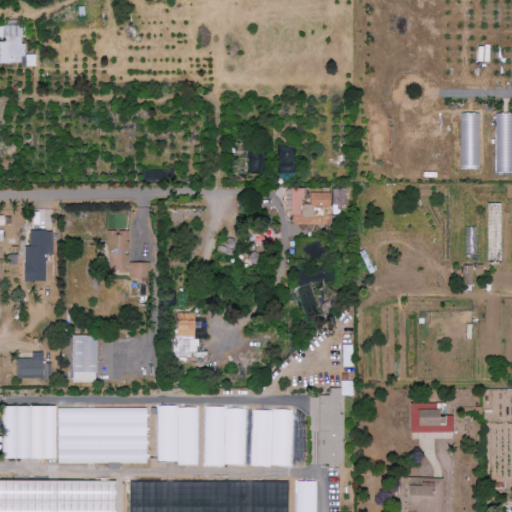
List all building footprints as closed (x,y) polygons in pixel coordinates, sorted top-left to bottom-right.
[(0,64),(22,63),(22,67),(35,67),(34,55),(24,55),(23,26),(0,26),(0,64)] [(511,174),(511,114),(494,114),(495,174),(511,174)] [(277,147),(278,174),(293,173),(293,147),(277,147)] [(237,159),(234,169),(243,171),(246,161),(237,159)] [(52,231),(29,231),(29,247),(24,247),(25,282),(46,281),(45,256),(53,256),(52,231)] [(129,264),(129,232),(108,232),(108,273),(129,273),(129,297),(148,297),(148,264),(129,264)] [(261,258),(253,252),(247,259),(255,266),(261,258)] [(472,267),(464,266),(463,285),(471,285),(472,267)] [(322,315),(311,283),(295,289),(306,321),(322,315)] [(174,314),(175,357),(196,356),(195,314),(174,314)] [(351,345),(341,345),(342,368),(352,367),(351,345)] [(16,379),(50,379),(50,364),(43,364),(42,353),(31,353),(31,360),(16,360),(16,379)] [(318,396),(318,465),(341,465),(341,397),(352,397),(352,381),(340,382),(340,389),(328,389),(328,396),(318,396)] [(438,403),(410,404),(411,433),(453,432),(452,417),(438,417),(438,403)] [(56,407),(2,407),(1,459),(55,459),(56,407)] [(198,464),(198,407),(156,407),(157,464),(198,464)] [(146,408),(56,409),(57,464),(146,463),(146,408)] [(204,466),(245,466),(245,408),(204,408),(204,466)] [(290,467),(291,411),(251,410),(250,466),(290,467)] [(437,478),(399,478),(398,511),(435,511),(436,485),(437,485),(437,478)] [(295,511),(315,511),(315,482),(296,482),(295,511)]
